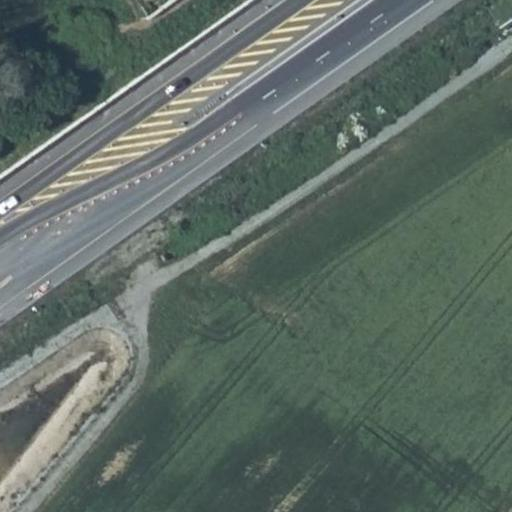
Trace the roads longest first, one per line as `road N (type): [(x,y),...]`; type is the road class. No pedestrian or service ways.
road 1 (track): [(511,34),(0,380)]
road 2 (trunk): [(0,288),(399,0)]
road 3 (trunk): [(322,0),(0,225)]
